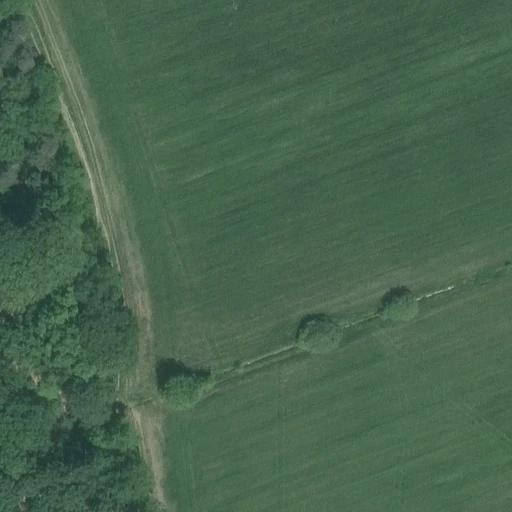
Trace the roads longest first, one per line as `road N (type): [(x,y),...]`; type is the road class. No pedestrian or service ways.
road 1 (track): [(87,209),(110,289),(125,511)]
road 2 (track): [(23,0),(87,209)]
